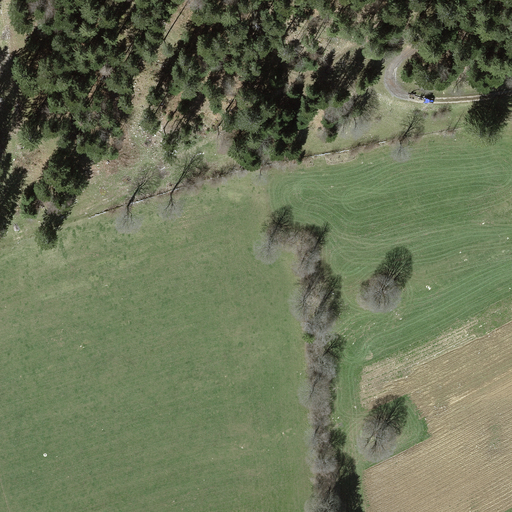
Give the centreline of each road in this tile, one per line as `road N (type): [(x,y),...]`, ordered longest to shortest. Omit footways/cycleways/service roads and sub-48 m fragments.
road 1 (track): [(406,0),(330,51),(201,177),(0,233)]
road 2 (track): [(472,0),(390,88),(421,103),(511,97)]
